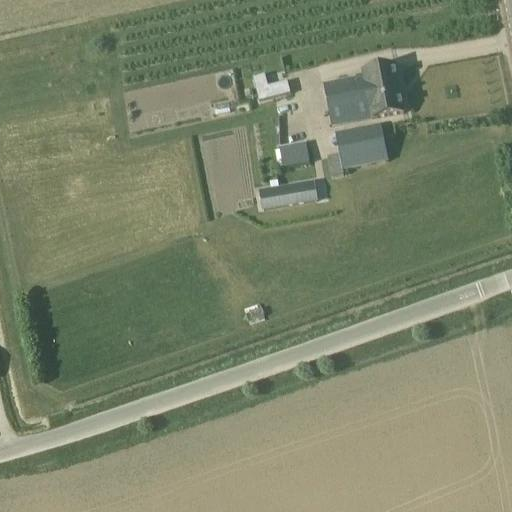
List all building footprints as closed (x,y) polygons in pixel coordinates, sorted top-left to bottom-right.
[(332,128),(372,121),(403,115),(394,67),(363,73),(363,77),(323,85),(332,128)] [(259,104),(271,100),(264,77),(252,80),(259,104)] [(344,178),(343,173),(388,163),(380,126),(334,135),(338,157),(326,159),(331,181),(344,178)] [(277,168),(305,167),(304,144),(276,146),(277,168)] [(261,194),(260,194),(263,212),(316,203),(315,196),(313,185),(261,194)]
